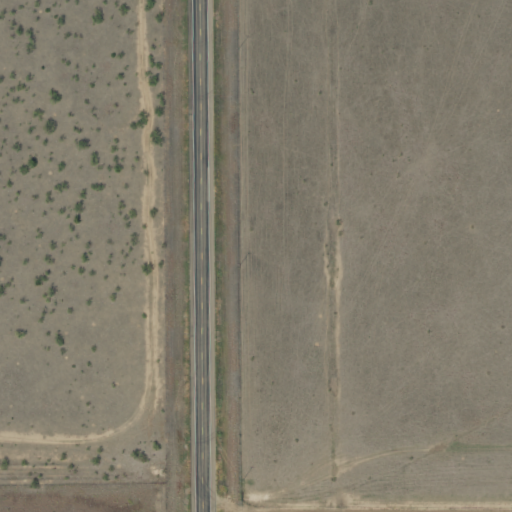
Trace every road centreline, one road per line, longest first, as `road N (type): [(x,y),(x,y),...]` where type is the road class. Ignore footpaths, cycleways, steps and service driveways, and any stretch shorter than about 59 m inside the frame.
road 1 (primary): [(201,511),(194,0)]
road 2 (residential): [(201,500),(372,511)]
road 3 (residential): [(0,494),(156,478)]
